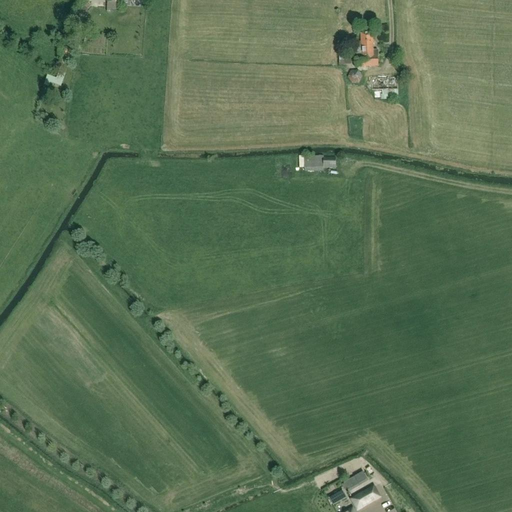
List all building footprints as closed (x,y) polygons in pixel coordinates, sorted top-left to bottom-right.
[(117,3),(117,0),(106,0),(107,2),(107,9),(117,10),(117,3)] [(373,51),(372,34),(361,34),(361,43),(357,43),(357,51),(357,68),(378,67),(378,51),(373,51)] [(339,65),(351,65),(351,57),(339,57),(339,65)] [(48,76),(44,86),(48,87),(50,83),(61,88),(66,75),(59,72),(56,79),(48,76)] [(351,72),(347,79),(351,85),(359,85),(363,78),(359,72),(351,72)] [(398,100),(398,77),(372,78),(372,90),(375,91),(375,100),(398,100)] [(305,172),(323,172),(323,168),(336,169),(336,158),(323,158),(323,157),(305,157),(305,172)] [(277,171),(289,171),(289,159),(276,160),(277,171)] [(355,478),(343,484),(348,493),(360,486),(355,478)] [(374,487),(368,491),(374,501),(380,498),(374,487)] [(351,500),(357,510),(374,501),(368,491),(351,500)]
